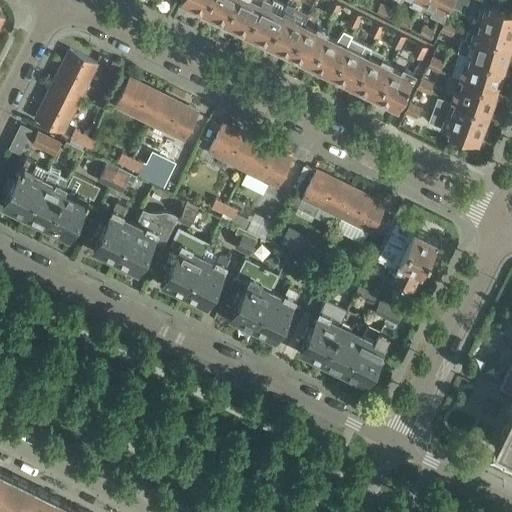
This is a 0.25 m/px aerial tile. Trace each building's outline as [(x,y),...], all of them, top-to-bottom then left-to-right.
[(180,0),(191,5),(189,7),(199,12),(200,10),(202,11),(207,0),(180,0)] [(207,0),(202,11),(212,15),(211,18),(221,23),(222,20),(224,21),(234,0),(207,0)] [(244,31),(245,32),(261,0),(234,0),(224,21),(234,26),(232,29),(242,33),(244,31)] [(261,0),(245,32),(255,37),(254,39),(264,44),(265,42),(267,42),(281,13),(285,4),(275,0),(273,0),(272,3),(266,0),(261,0)] [(340,3),(333,0),(330,0),(326,10),(335,15),(340,3)] [(432,10),(442,15),(448,0),(423,0),(434,5),(432,10)] [(453,0),(451,5),(463,11),(468,0),(453,0)] [(303,24),(308,13),(286,2),(285,4),(281,13),(267,42),(277,47),(276,50),(287,55),(303,24)] [(388,17),(392,8),(380,3),(376,11),(388,17)] [(510,40),(511,40),(511,11),(491,4),(490,8),(480,5),(477,18),(482,19),(478,32),(510,41),(510,40)] [(362,14),(353,9),(347,21),(356,25),(362,14)] [(397,22),(409,28),(413,19),(402,13),(397,22)] [(445,19),(441,29),(452,34),(457,25),(445,19)] [(383,24),(374,20),(369,31),(378,36),(383,24)] [(303,24),(287,55),(299,61),(300,59),(310,64),(325,35),(327,30),(317,25),(315,30),(303,24)] [(431,38),(435,29),(423,24),(419,33),(431,38)] [(462,36),(457,51),(459,51),(462,52),(471,55),(505,66),(509,54),(506,53),(510,41),(478,32),(473,30),(467,28),(465,37),(462,36)] [(320,72),(322,69),(332,74),(350,36),(352,33),(343,29),(334,39),(325,35),(310,64),(312,64),(310,67),(320,72)] [(405,35),(396,31),(390,42),(399,46),(405,35)] [(343,80),(353,85),(372,46),(350,36),(332,74),(333,75),(332,78),(342,82),(343,80)] [(426,46),(417,41),(412,53),(421,57),(426,46)] [(372,46),(353,85),(355,86),(354,88),(364,93),(365,91),(375,95),(392,61),(383,56),(385,53),(372,46)] [(69,47),(52,82),(80,96),(97,61),(69,47)] [(427,64),(439,70),(443,61),(431,55),(427,64)] [(464,79),(495,89),(499,78),(501,79),(505,66),(471,55),(467,68),(462,66),(459,77),(464,79)] [(401,72),(390,67),(393,61),(392,61),(375,95),(376,96),(375,99),(385,104),(386,101),(397,106),(413,72),(403,67),(401,72)] [(150,120),(163,93),(128,76),(115,103),(150,120)] [(416,86),(428,92),(433,82),(421,77),(416,86)] [(455,89),(451,99),(487,112),(491,101),(494,102),(497,91),(494,90),(495,89),(464,79),(460,91),(455,89)] [(62,131),(80,96),(52,82),(35,117),(62,131)] [(163,93),(150,120),(185,137),(198,110),(163,93)] [(451,99),(438,95),(430,119),(451,127),(450,130),(476,139),(483,123),(486,124),(489,114),(487,113),(487,112),(451,99)] [(405,110),(416,116),(421,107),(409,101),(405,110)] [(14,135),(24,140),(31,126),(20,121),(14,135)] [(208,149),(243,166),(257,139),(222,122),(208,149)] [(81,142),(85,133),(75,128),(70,137),(81,142)] [(38,130),(32,141),(55,152),(60,141),(38,130)] [(96,138),(85,133),(81,142),(91,148),(96,138)] [(83,148),(66,139),(62,147),(80,155),(83,148)] [(292,157),(257,139),(243,166),(279,184),(292,157)] [(146,163),(143,161),(138,171),(137,173),(164,186),(176,161),(152,150),(146,163)] [(128,165),(132,156),(121,151),(117,160),(128,165)] [(2,202),(25,213),(46,169),(36,163),(37,161),(25,155),(14,179),(11,178),(6,187),(9,189),(2,202)] [(128,165),(138,171),(143,161),(132,156),(128,165)] [(107,160),(98,178),(109,183),(118,165),(107,160)] [(118,165),(109,183),(120,188),(125,178),(133,181),(136,174),(126,169),(118,165)] [(46,169),(25,213),(27,214),(25,216),(36,222),(38,219),(46,224),(69,178),(47,167),(46,169)] [(337,213),(351,186),(316,168),(297,206),(313,214),(319,203),(337,213)] [(69,178),(46,224),(69,235),(75,221),(78,223),(83,213),(80,212),(88,196),(92,199),(99,184),(95,182),(72,171),(69,178)] [(386,203),(351,186),(337,213),(372,230),(386,203)] [(211,207),(221,212),(226,202),(216,197),(211,207)] [(187,199),(178,217),(189,222),(194,212),(201,215),(205,208),(187,199)] [(93,247),(115,257),(133,222),(121,216),(126,205),(116,200),(104,224),(101,222),(97,232),(99,233),(93,247)] [(232,217),(235,211),(237,208),(226,202),(221,212),(232,217)] [(139,209),(133,222),(115,257),(138,268),(144,255),(147,257),(152,247),(149,246),(152,239),(162,244),(163,241),(166,242),(177,219),(175,218),(176,216),(174,215),(171,214),(169,214),(166,214),(162,214),(159,214),(157,214),(155,213),(143,208),(142,210),(139,209)] [(221,212),(220,215),(238,224),(243,227),(247,217),(235,211),(232,217),(221,212)] [(437,237),(415,226),(415,227),(394,217),(375,257),(395,267),(390,277),(412,287),(437,237)] [(243,227),(238,224),(234,231),(241,235),(236,246),(247,251),(256,233),(243,227)] [(281,243),(302,253),(309,239),(288,229),(281,243)] [(206,247),(194,241),(195,239),(185,234),(173,258),(170,256),(165,266),(168,267),(162,280),(184,291),(206,247)] [(305,253),(315,258),(320,248),(309,243),(305,253)] [(218,253),(206,247),(184,291),(206,302),(213,289),(216,291),(220,281),(218,280),(229,256),(219,251),(218,253)] [(315,258),(326,263),(331,254),(320,248),(315,258)] [(237,301),(231,314),(253,325),(270,290),(280,271),(245,254),(236,273),(248,279),(242,291),(239,290),(234,300),(237,301)] [(307,258),(301,270),(308,273),(305,279),(303,281),(314,287),(324,267),(313,261),(307,258)] [(332,279),(355,291),(359,284),(324,267),(314,287),(314,288),(325,294),(332,279)] [(282,296),(270,290),(253,325),(275,336),(282,323),(284,324),(289,315),(286,313),(298,289),(288,284),(282,296)] [(377,293),(359,284),(355,291),(373,300),(377,293)] [(306,335),(299,348),(322,359),(339,324),(347,307),(325,296),(311,325),(308,324),(303,334),(306,335)] [(379,298),(374,309),(396,320),(401,309),(379,298)] [(340,324),(339,324),(322,359),(331,363),(329,366),(341,371),(342,369),(344,370),(365,326),(361,335),(350,329),(352,326),(341,321),(340,324)] [(391,330),(382,325),(379,332),(365,326),(344,370),(366,381),(372,368),(375,369),(380,360),(377,358),(388,337),(391,330)] [(511,407),(511,409),(494,445),(511,454),(511,366),(508,375),(504,373),(499,384),(511,389),(511,407)] [(39,511),(49,492),(0,468),(0,508),(6,511),(39,511)] [(89,511),(49,492),(39,511),(89,511)]
